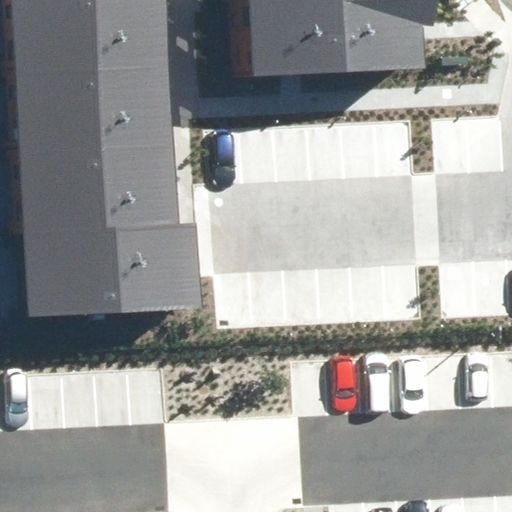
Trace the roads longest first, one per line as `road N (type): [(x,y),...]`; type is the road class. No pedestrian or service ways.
road 1 (residential): [(233,467),(511,450)]
road 2 (residential): [(0,479),(233,467)]
